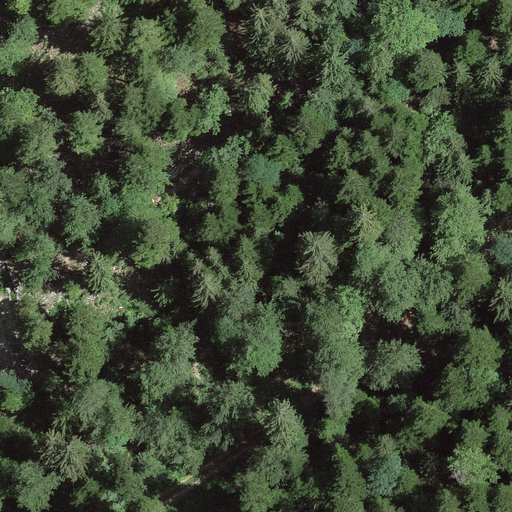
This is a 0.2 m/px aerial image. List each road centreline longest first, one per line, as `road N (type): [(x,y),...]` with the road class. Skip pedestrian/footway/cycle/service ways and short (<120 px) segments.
road 1 (track): [(0,341),(386,0)]
road 2 (track): [(511,232),(389,346),(142,511)]
